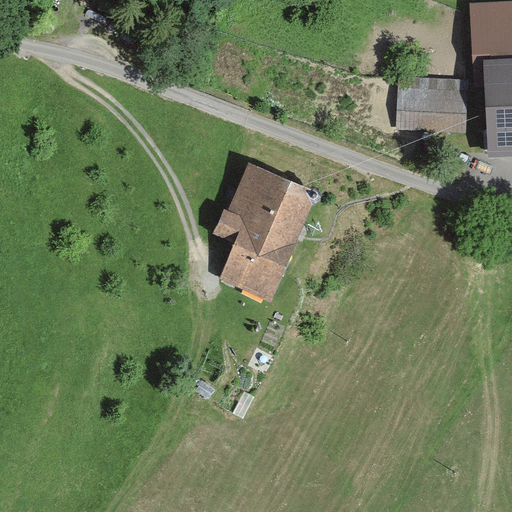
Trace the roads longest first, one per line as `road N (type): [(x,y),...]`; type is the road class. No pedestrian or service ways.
road 1 (unclassified): [(0,45),(124,73),(447,191),(511,197)]
road 2 (track): [(44,50),(144,137),(176,187),(207,295)]
